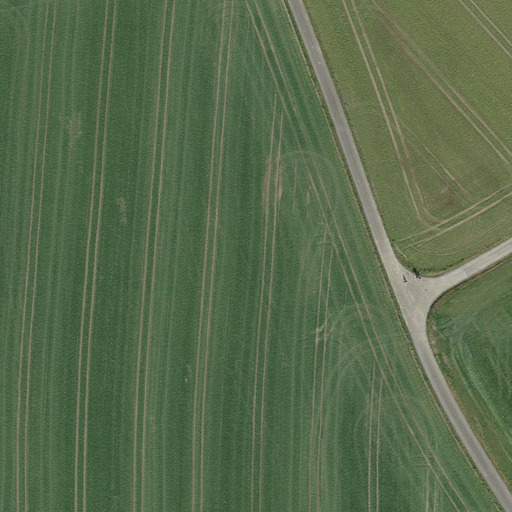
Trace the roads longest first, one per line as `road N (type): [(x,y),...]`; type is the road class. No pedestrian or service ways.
road 1 (track): [(511,504),(473,448),(402,298),(297,0)]
road 2 (track): [(511,238),(402,298)]
